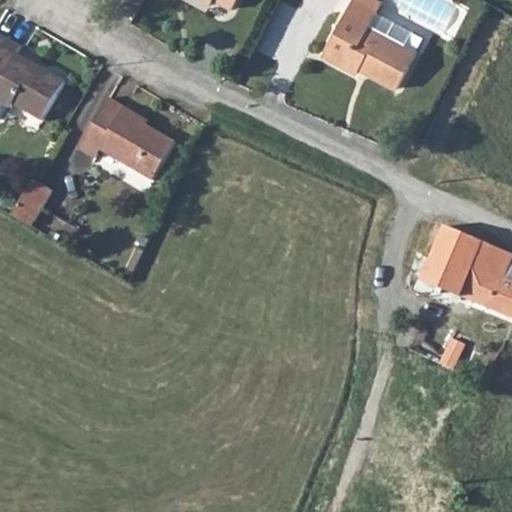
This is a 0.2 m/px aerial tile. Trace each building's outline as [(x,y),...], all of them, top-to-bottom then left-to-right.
[(198,0),(211,6),(214,1),(232,11),(237,0),(198,0)] [(370,27),(377,13),(383,2),(380,0),(351,0),(323,54),(356,72),(361,64),(367,67),(365,72),(396,89),(416,52),(406,46),(370,27)] [(370,27),(406,46),(413,32),(377,13),(370,27)] [(0,96),(16,106),(20,100),(33,107),(32,109),(47,118),(70,80),(46,65),(44,68),(21,55),(26,46),(0,30),(0,96)] [(82,148),(99,158),(105,149),(156,179),(177,143),(127,113),(129,107),(113,98),(82,148)] [(15,214),(34,226),(55,192),(36,180),(15,214)] [(409,273),(423,279),(446,226),(431,219),(409,273)] [(511,279),(507,277),(511,266),(511,254),(446,226),(423,279),(511,317),(511,279)] [(442,362),(454,367),(466,343),(453,338),(442,362)] [(437,366),(432,387),(454,392),(459,371),(437,366)] [(359,483),(356,511),(433,511),(436,491),(359,483)]
